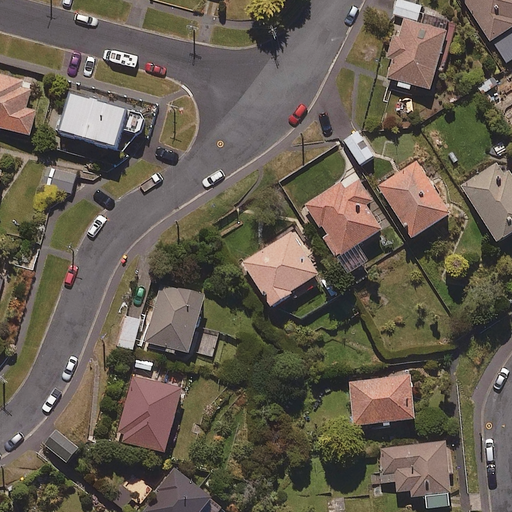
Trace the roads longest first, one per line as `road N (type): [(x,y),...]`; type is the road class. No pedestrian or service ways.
road 1 (residential): [(285,86),(232,147),(121,223),(99,253),(47,383),(0,435)]
road 2 (residential): [(0,11),(285,86)]
